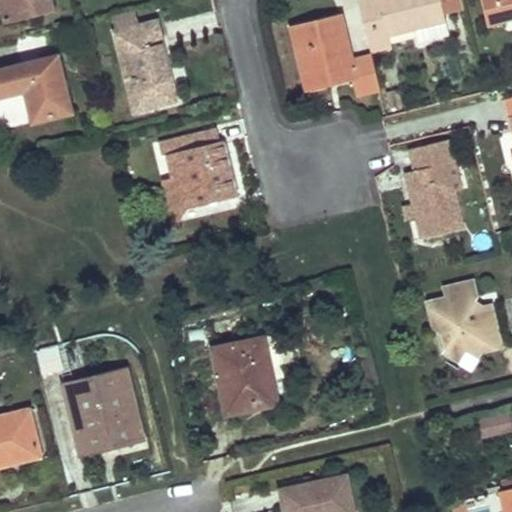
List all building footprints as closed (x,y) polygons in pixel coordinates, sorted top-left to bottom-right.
[(11,0),(0,0),(5,21),(16,18),(11,0)] [(48,0),(11,0),(16,18),(51,10),(48,0)] [(358,0),(365,29),(371,51),(392,45),(390,36),(417,30),(446,22),(440,0),(358,0)] [(511,0),(482,0),(489,24),(502,21),(506,14),(511,12),(511,0)] [(112,14),(136,111),(177,100),(157,22),(143,25),(139,8),(112,14)] [(341,16),(292,27),(307,88),(355,76),(359,93),(381,88),(372,56),(352,60),(341,16)] [(450,38),(446,22),(417,30),(421,46),(450,38)] [(57,58),(0,71),(0,96),(26,90),(34,121),(71,113),(57,58)] [(401,91),(389,93),(392,108),(403,106),(401,91)] [(217,127),(164,140),(167,154),(174,153),(181,180),(175,183),(173,177),(166,178),(174,211),(189,208),(238,196),(224,142),(220,141),(217,127)] [(413,151),(418,170),(408,172),(415,199),(418,212),(424,238),(465,229),(457,193),(449,162),(457,160),(452,142),(413,151)] [(174,153),(167,154),(173,177),(175,183),(181,180),(174,153)] [(457,193),(464,191),(457,160),(449,162),(457,193)] [(404,201),(407,215),(418,212),(415,199),(404,201)] [(189,208),(174,211),(178,227),(189,208)] [(445,298),(427,301),(432,326),(435,329),(442,333),(444,341),(440,347),(438,351),(466,367),(478,348),(496,344),(487,304),(479,306),(475,312),(469,308),(473,302),(477,296),(474,280),(443,287),(445,298)] [(479,306),(473,302),(469,308),(475,312),(479,306)] [(442,333),(435,329),(440,347),(444,341),(442,333)] [(264,338),(214,349),(227,413),(277,403),(264,338)] [(59,347),(39,349),(43,373),(62,370),(59,347)] [(145,439),(128,368),(64,383),(81,454),(145,439)] [(0,464),(40,454),(29,410),(0,416),(0,464)] [(511,419),(510,413),(481,420),(485,437),(511,430),(511,419)] [(355,511),(347,476),(281,489),(285,511),(355,511)] [(511,477),(502,480),(504,487),(511,484),(511,477)] [(511,511),(511,487),(502,490),(506,511),(511,511)]
